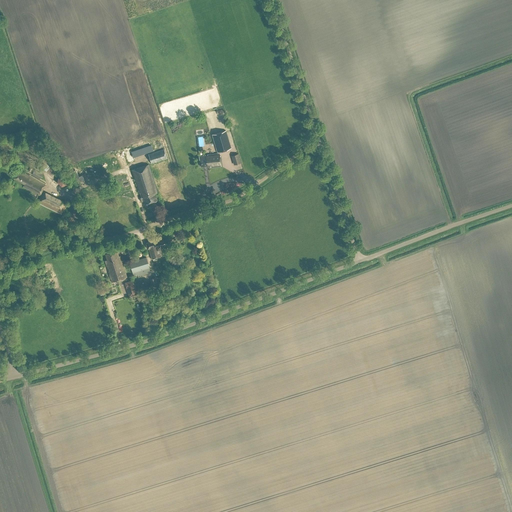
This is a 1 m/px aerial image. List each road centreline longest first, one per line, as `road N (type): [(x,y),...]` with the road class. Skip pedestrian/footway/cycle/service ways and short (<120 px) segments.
road 1 (unclassified): [(14,376),(157,337),(359,260)]
road 2 (unclassified): [(0,263),(232,200),(318,138)]
road 3 (unclassified): [(359,260),(511,205)]
road 4 (unclassified): [(318,138),(271,0)]
road 5 (unclassified): [(359,260),(318,138)]
